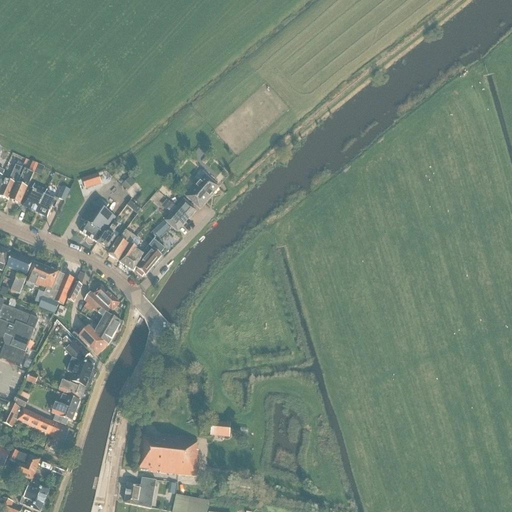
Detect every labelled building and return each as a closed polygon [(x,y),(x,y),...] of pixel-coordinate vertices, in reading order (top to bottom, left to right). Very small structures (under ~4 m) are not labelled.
[(0,182),(0,197),(0,198),(8,201),(15,185),(22,170),(21,169),(23,165),(17,162),(15,167),(9,182),(6,181),(2,179),(0,182)] [(10,202),(20,206),(34,174),(28,172),(24,171),(18,186),(10,202)] [(219,188),(205,176),(186,198),(200,210),(219,188)] [(126,190),(134,182),(130,178),(122,185),(126,190)] [(65,202),(69,191),(62,188),(57,198),(65,202)] [(43,196),(30,190),(27,197),(22,208),(37,214),(41,203),(43,196)] [(47,219),(52,208),(54,209),(57,202),(43,196),(41,203),(37,214),(47,219)] [(103,236),(104,235),(115,218),(105,211),(109,207),(100,200),(96,205),(93,203),(81,220),(86,224),(80,233),(96,243),(101,234),(103,236)] [(167,200),(161,207),(167,211),(172,205),(167,200)] [(184,201),(177,209),(189,219),(196,212),(184,201)] [(189,219),(177,209),(170,217),(182,227),(189,219)] [(177,233),(182,227),(170,217),(165,222),(177,233)] [(106,236),(104,235),(103,236),(101,234),(96,243),(109,252),(117,240),(111,236),(118,226),(114,223),(106,236)] [(164,223),(153,233),(158,239),(169,229),(164,223)] [(128,247),(129,247),(133,241),(135,238),(125,231),(108,257),(118,263),(128,247)] [(136,269),(142,257),(140,255),(141,253),(137,251),(138,251),(136,249),(141,242),(135,238),(136,238),(135,238),(133,241),(129,247),(130,248),(119,264),(133,272),(136,269)] [(153,250),(149,246),(142,254),(141,253),(140,255),(142,257),(136,269),(138,271),(136,274),(142,278),(144,276),(145,276),(161,257),(160,256),(164,251),(158,246),(154,251),(153,250)] [(0,271),(2,272),(10,254),(0,249),(0,271)] [(12,255),(6,268),(17,272),(22,259),(12,255)] [(22,259),(17,272),(27,276),(32,263),(22,259)] [(74,280),(65,276),(58,293),(52,290),(59,274),(34,264),(26,284),(27,284),(25,289),(32,292),(34,287),(38,289),(39,286),(47,290),(43,298),(39,308),(55,315),(59,304),(63,306),(74,280)] [(81,271),(76,280),(81,283),(86,273),(81,271)] [(27,281),(17,277),(11,293),(20,296),(27,281)] [(67,301),(74,304),(82,288),(75,284),(67,301)] [(119,304),(101,287),(93,295),(112,313),(119,304)] [(109,311),(90,293),(83,300),(105,321),(100,328),(104,332),(106,330),(114,336),(122,323),(107,315),(109,311)] [(0,300),(0,338),(6,341),(0,357),(0,359),(20,367),(34,331),(38,320),(3,306),(5,302),(0,300)] [(114,336),(106,330),(104,332),(100,328),(95,336),(89,329),(79,338),(97,357),(108,346),(109,346),(114,336)] [(90,355),(76,341),(70,348),(69,347),(64,351),(72,359),(67,374),(72,376),(69,384),(85,390),(93,369),(83,364),(83,362),(90,355)] [(35,385),(37,378),(29,375),(26,383),(35,385)] [(69,384),(63,381),(59,392),(81,400),(85,390),(69,384)] [(55,423),(66,427),(68,422),(72,423),(80,402),(63,396),(59,405),(57,404),(52,415),(57,417),(55,423)] [(17,397),(13,405),(24,410),(28,402),(17,397)] [(55,425),(44,420),(12,405),(2,424),(12,429),(16,421),(50,437),(55,425)] [(212,410),(211,416),(232,419),(233,413),(212,410)] [(64,443),(69,431),(55,425),(50,437),(54,439),(64,443)] [(229,428),(212,425),(211,435),(229,437),(229,428)] [(139,471),(151,473),(196,478),(198,452),(196,452),(197,442),(159,438),(159,440),(154,439),(154,438),(142,436),(139,471)] [(60,454),(64,443),(54,439),(50,450),(60,454)] [(32,481),(40,462),(13,451),(12,453),(8,452),(6,457),(10,458),(9,460),(18,464),(14,474),(32,481)] [(124,505),(151,509),(156,482),(142,480),(141,487),(128,485),(124,505)] [(19,496),(22,498),(19,505),(36,511),(40,511),(49,491),(37,487),(39,484),(32,482),(28,491),(22,489),(19,496)] [(206,511),(208,502),(176,496),(173,511),(206,511)] [(20,511),(21,511),(16,510),(11,508),(13,504),(2,499),(2,501),(0,500),(0,510),(3,511),(20,511)]
